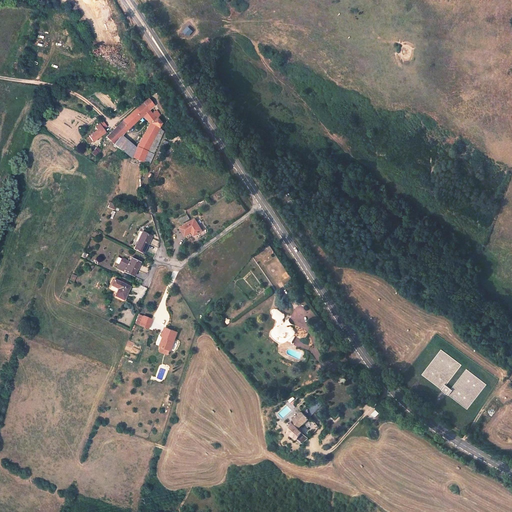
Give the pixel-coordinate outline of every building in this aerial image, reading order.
[(144,129),(150,134),(152,132),(153,128),(158,123),(146,109),(150,104),(144,98),(139,101),(126,114),(134,120),(140,114),(147,123),(144,129)] [(112,129),(109,132),(117,137),(134,120),(126,114),(112,129)] [(100,123),(92,129),(94,132),(86,138),(90,144),(103,133),(101,131),(104,128),(100,123)] [(141,154),(143,150),(150,134),(144,129),(133,149),(141,154)] [(120,151),(126,144),(117,137),(109,132),(104,138),(120,151)] [(157,134),(152,132),(150,134),(143,150),(148,152),(157,134)] [(141,154),(133,149),(126,144),(120,151),(129,158),(139,161),(141,154)] [(96,157),(102,150),(97,147),(92,153),(96,157)] [(198,225),(202,229),(208,225),(199,212),(185,223),(191,231),(198,225)] [(153,233),(143,229),(135,247),(145,252),(153,233)] [(137,274),(143,260),(126,253),(122,263),(129,266),(127,270),(137,274)] [(128,299),(133,285),(116,278),(113,284),(121,288),(118,295),(128,299)] [(280,308),(279,309),(278,313),(281,319),(282,320),(295,340),(296,340),(297,334),(300,333),(300,332),(300,329),(296,326),(294,325),(291,324),(289,323),(289,321),(289,317),(289,315),(288,314),(286,312),(284,310),(281,308),(280,308)] [(153,326),(157,316),(148,313),(145,323),(153,326)] [(295,340),(282,320),(281,321),(281,323),(281,324),(279,326),(279,327),(279,329),(280,331),(281,332),(281,333),(284,334),(286,335),(287,336),(287,338),(287,339),(289,339),(292,339),(295,340)] [(177,347),(183,328),(171,324),(168,333),(171,335),(170,338),(168,338),(166,344),(168,344),(172,345),(176,347),(177,347)] [(445,396),(460,376),(439,360),(420,386),(467,420),(486,394),(466,380),(451,400),(445,396)] [(293,428),(292,427),(291,429),(297,435),(296,436),(300,440),(301,439),(307,443),(313,435),(303,426),(316,413),(325,403),(319,397),(295,420),(293,428)]
